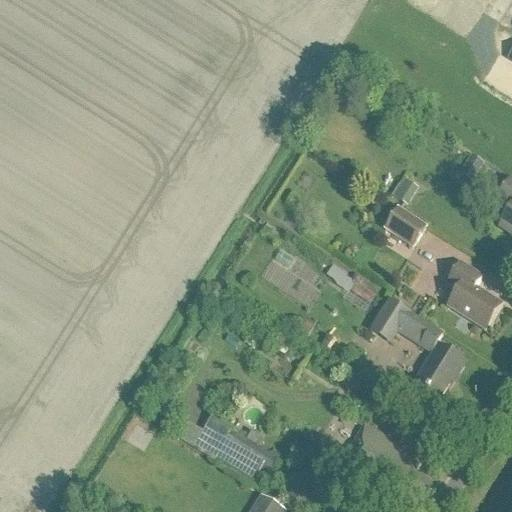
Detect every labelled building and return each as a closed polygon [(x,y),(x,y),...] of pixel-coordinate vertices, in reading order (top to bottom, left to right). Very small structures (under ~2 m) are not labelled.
[(472,185),(483,167),(471,160),(460,178),(472,185)] [(511,238),(511,183),(510,183),(497,202),(511,211),(511,212),(500,231),(511,238)] [(415,248),(428,227),(398,208),(385,229),(415,248)] [(358,236),(351,248),(382,264),(388,252),(358,236)] [(486,336),(502,310),(475,293),(482,282),(460,267),(447,288),(458,295),(447,311),(486,336)] [(296,273),(290,286),(316,298),(322,285),(296,273)] [(322,291),(316,300),(333,310),(339,300),(322,291)] [(389,304),(375,326),(396,339),(403,329),(424,343),(420,350),(433,358),(414,389),(439,404),(453,382),(455,384),(466,367),(438,350),(445,339),(432,331),(410,317),(389,304)] [(352,309),(347,328),(362,332),(368,314),(352,309)] [(414,511),(422,511),(436,490),(415,477),(422,465),(365,429),(341,466),(414,511)] [(233,436),(214,465),(251,489),(261,472),(271,479),(285,458),(274,451),(269,459),(261,453),(235,437),(233,436)] [(256,511),(278,511),(263,502),(256,511)]
